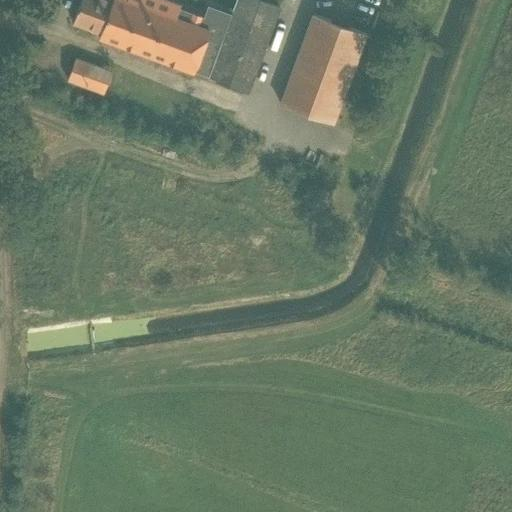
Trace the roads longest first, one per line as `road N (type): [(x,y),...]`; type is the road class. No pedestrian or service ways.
road 1 (track): [(4,390),(284,368),(511,435)]
road 2 (unclassified): [(0,453),(0,196)]
